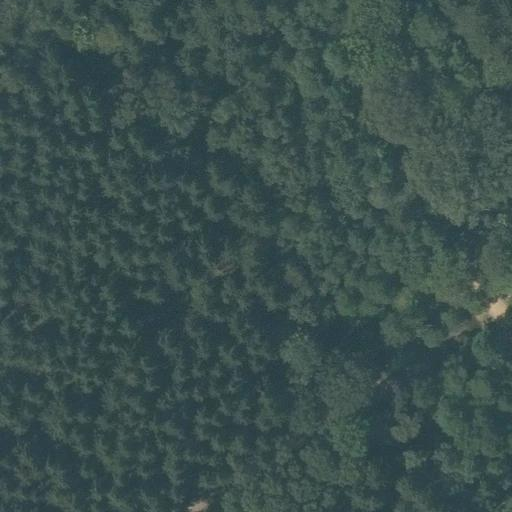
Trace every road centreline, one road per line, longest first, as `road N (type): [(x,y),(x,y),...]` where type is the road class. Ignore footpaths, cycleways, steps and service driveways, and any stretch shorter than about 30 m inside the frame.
road 1 (track): [(511,216),(273,160),(5,0)]
road 2 (track): [(511,327),(364,394),(188,511)]
road 3 (unknown): [(425,361),(212,511)]
